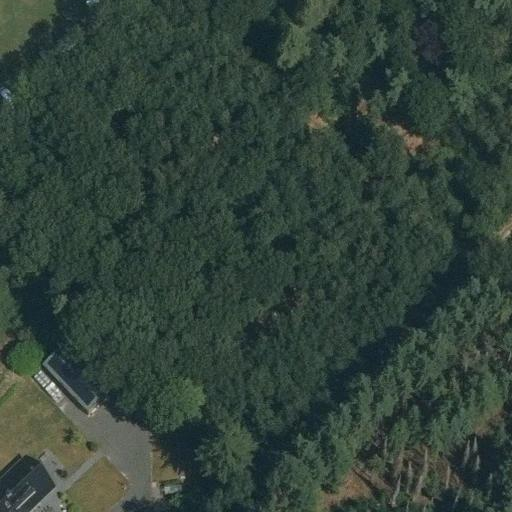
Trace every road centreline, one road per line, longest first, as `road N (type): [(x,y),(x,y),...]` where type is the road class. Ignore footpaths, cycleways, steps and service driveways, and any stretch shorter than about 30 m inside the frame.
road 1 (track): [(207,511),(511,233)]
road 2 (track): [(209,0),(292,109),(337,150),(511,271)]
